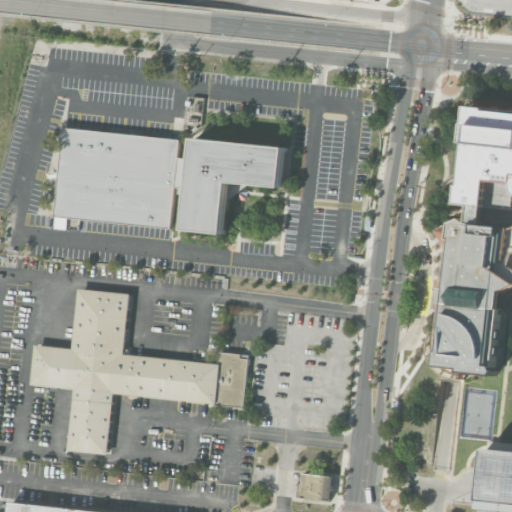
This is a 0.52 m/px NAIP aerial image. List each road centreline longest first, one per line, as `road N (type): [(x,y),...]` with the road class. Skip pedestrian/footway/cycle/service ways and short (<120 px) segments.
road 1 (secondary): [(369,436),(381,423),(434,45)]
road 2 (secondary): [(411,42),(373,313)]
road 3 (residential): [(176,42),(407,67)]
road 4 (primary): [(0,0),(212,22)]
road 5 (primary): [(212,22),(411,42)]
road 6 (residential): [(414,17),(239,0)]
road 7 (secondary): [(373,313),(361,421),(369,436)]
